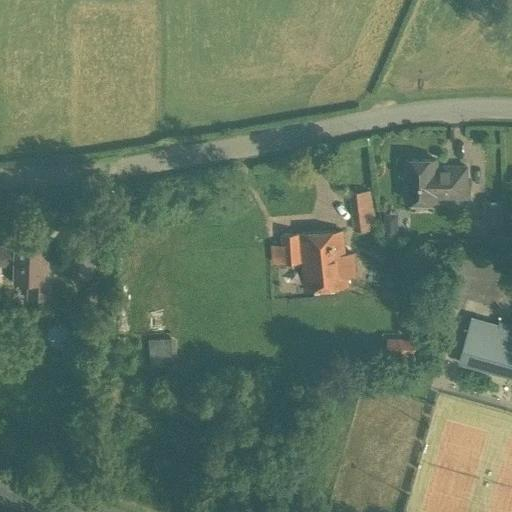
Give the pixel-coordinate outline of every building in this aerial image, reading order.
[(435,166),(435,159),(405,159),(405,199),(435,199),(435,196),(466,196),(466,166),(435,166)] [(355,229),(375,227),(370,189),(350,192),(355,229)] [(501,200),(483,200),(483,201),(484,226),(501,226),(501,214),(501,203),(501,200)] [(400,230),(399,208),(387,209),(388,231),(400,230)] [(273,263),(301,261),(304,289),(347,285),(346,276),(357,275),(354,252),(344,253),(342,230),(297,234),(297,233),(280,234),(280,244),(271,245),(273,263)] [(26,299),(47,299),(48,244),(12,244),(12,245),(0,245),(0,266),(12,266),(12,283),(26,283),(26,299)] [(96,305),(97,281),(90,280),(91,258),(73,257),(72,278),(87,279),(85,304),(96,305)] [(409,334),(417,333),(413,296),(405,297),(409,334)] [(506,326),(471,316),(459,361),(511,375),(511,323),(507,322),(506,326)] [(155,388),(174,387),(172,370),(177,369),(175,337),(151,339),(155,388)] [(415,362),(416,338),(387,337),(387,342),(386,361),(415,362)]
